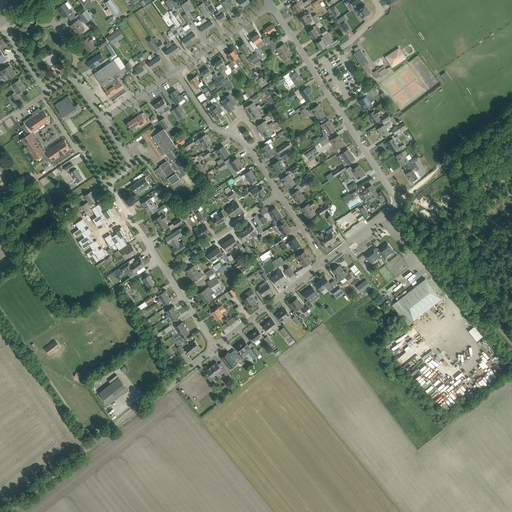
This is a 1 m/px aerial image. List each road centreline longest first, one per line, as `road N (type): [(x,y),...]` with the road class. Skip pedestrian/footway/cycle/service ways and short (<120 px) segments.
road 1 (tertiary): [(3,511),(217,348)]
road 2 (residential): [(326,264),(398,203),(311,66)]
road 3 (track): [(511,345),(398,203)]
road 4 (residential): [(167,273),(280,194)]
road 5 (residential): [(217,348),(326,264)]
